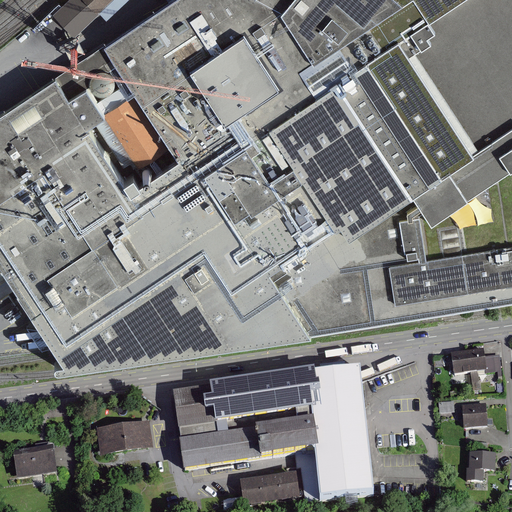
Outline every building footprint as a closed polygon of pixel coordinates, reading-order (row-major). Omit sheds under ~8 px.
[(87,0),(98,12),(110,0),(87,0)] [(163,0),(96,43),(97,45),(108,61),(132,96),(165,149),(183,174),(261,124),(354,66),(342,45),(312,65),(276,8),(261,0),(163,0)] [(261,0),(276,8),(312,65),(342,45),(402,8),(392,0),(261,0)] [(397,39),(453,0),(392,0),(402,8),(342,45),(354,66),(397,39)] [(511,0),(453,0),(397,39),(466,150),(511,121),(511,0)] [(466,150),(397,39),(354,66),(261,124),(330,235),(409,186),(466,150)] [(97,45),(48,79),(59,94),(77,82),(108,61),(97,45)] [(0,111),(0,188),(34,167),(82,241),(133,206),(77,122),(59,94),(48,79),(5,108),(0,111)] [(77,82),(59,94),(77,122),(94,111),(77,82)] [(132,96),(104,113),(137,166),(165,149),(132,96)] [(511,121),(466,150),(409,186),(427,219),(511,162),(511,121)] [(49,294),(18,313),(47,356),(52,364),(300,330),(263,269),(330,235),(261,124),(183,174),(133,206),(82,241),(35,271),(49,294)] [(263,269),(300,330),(511,296),(511,162),(427,219),(409,186),(330,235),(263,269)] [(34,167),(0,188),(0,284),(18,313),(49,294),(35,271),(82,241),(34,167)] [(483,352),(453,356),(456,376),(501,370),(499,358),(484,360),(483,352)] [(313,375),(175,394),(187,474),(315,454),(321,502),(373,497),(360,370),(313,375)] [(441,403),(441,411),(455,411),(455,403),(441,403)] [(483,408),(461,409),(462,431),(484,430),(483,408)] [(151,424),(96,433),(100,458),(155,449),(151,424)] [(55,454),(14,459),(17,485),(58,480),(55,454)] [(493,457),(467,454),(464,484),(481,485),(482,472),(491,473),(493,457)] [(297,476),(241,483),(243,507),(300,500),(297,476)]
